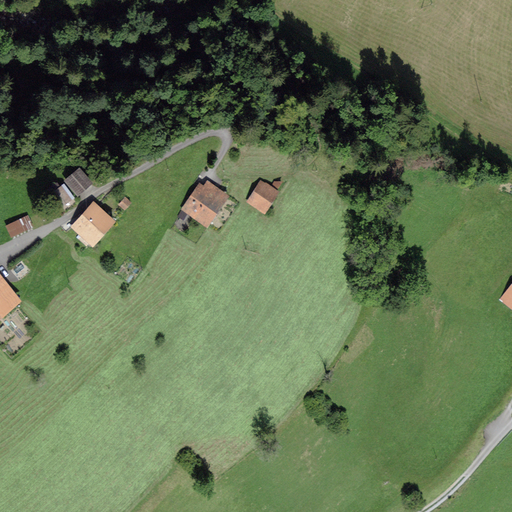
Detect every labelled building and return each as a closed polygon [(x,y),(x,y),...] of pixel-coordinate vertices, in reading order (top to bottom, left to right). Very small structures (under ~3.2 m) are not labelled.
[(79,197),(94,184),(80,168),(65,181),(79,197)] [(265,215),(281,192),(279,190),(283,184),(280,181),(275,182),(272,186),(266,183),(266,184),(261,180),(246,202),(265,215)] [(181,210),(183,211),(178,217),(185,222),(190,216),(208,229),(231,197),(208,181),(204,186),(200,183),(181,210)] [(61,208),(76,198),(65,184),(61,187),(58,183),(48,190),(61,208)] [(94,249),(118,222),(94,201),(70,228),(94,249)] [(35,228),(29,215),(6,225),(12,238),(35,228)] [(0,272),(0,313),(3,317),(23,301),(0,272)] [(511,305),(511,287),(503,299),(511,305)]
